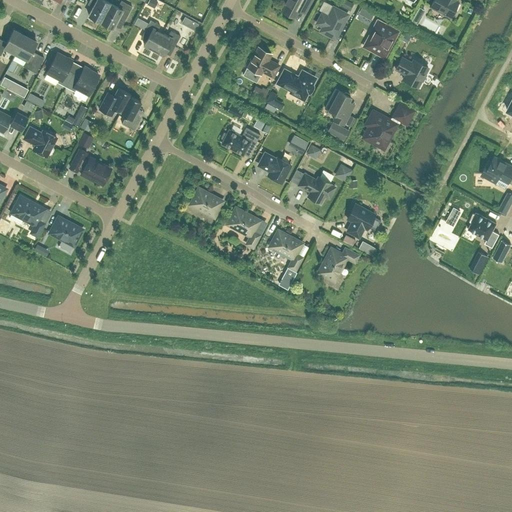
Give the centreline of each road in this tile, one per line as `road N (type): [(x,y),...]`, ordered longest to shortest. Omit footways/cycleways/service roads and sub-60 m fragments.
road 1 (residential): [(67,316),(511,363)]
road 2 (residential): [(183,90),(14,0)]
road 3 (residential): [(156,139),(320,229)]
road 4 (residential): [(227,6),(370,85)]
road 5 (residential): [(114,218),(0,157)]
